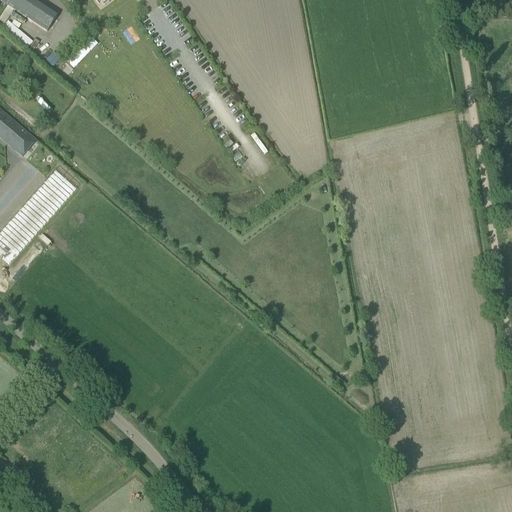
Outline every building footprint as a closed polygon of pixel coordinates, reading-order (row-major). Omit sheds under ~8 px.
[(33,0),(10,0),(6,6),(24,17),(46,32),(57,15),(33,0)] [(0,26),(30,50),(35,43),(5,21),(12,11),(7,7),(0,15),(0,26)] [(122,32),(132,45),(141,38),(131,26),(122,32)] [(76,54),(68,59),(73,68),(82,63),(76,54)] [(50,55),(45,62),(53,68),(58,61),(50,55)] [(35,142),(0,111),(0,139),(1,140),(22,158),(35,142)] [(76,188),(55,169),(0,231),(0,256),(9,265),(76,188)] [(0,198),(17,178),(20,175),(13,169),(0,185),(0,198)] [(508,204),(502,205),(503,218),(510,217),(508,204)]
